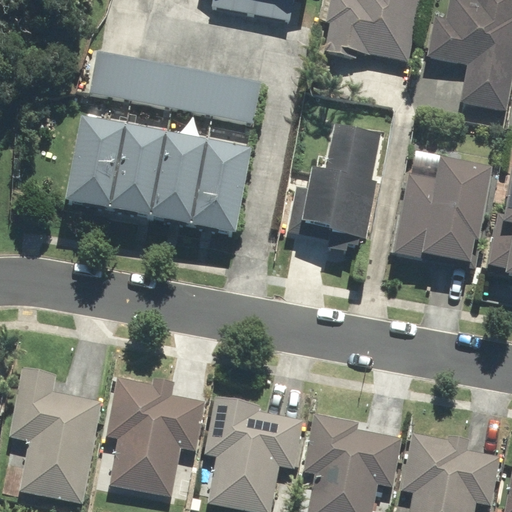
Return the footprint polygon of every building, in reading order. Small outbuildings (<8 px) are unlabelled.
[(213,0),(211,11),(297,26),(301,0),(213,0)] [(411,68),(421,0),(335,0),(331,27),(332,28),(328,54),(411,68)] [(509,113),(511,93),(511,0),(454,0),(450,22),(437,20),(430,62),(469,68),(463,105),(509,113)] [(101,53),(93,94),(256,126),(264,86),(101,53)] [(89,119),(72,204),(240,237),(257,152),(89,119)] [(376,183),(383,134),(337,128),(331,172),(317,170),(314,193),(296,191),(290,233),(372,244),(381,183),(376,183)] [(479,270),(494,167),(444,160),(441,181),(410,176),(398,258),(479,270)] [(511,188),(508,218),(499,216),(491,270),(511,273),(511,188)] [(85,506),(103,402),(56,394),(59,377),(23,371),(12,439),(31,442),(22,496),(85,506)] [(120,440),(112,489),(173,500),(182,450),(200,453),(209,403),(176,398),(178,383),(157,379),(155,386),(119,379),(108,438),(120,440)] [(219,458),(210,506),(243,511),(272,511),(281,468),(298,471),(307,422),(262,413),(263,408),(217,399),(207,456),(219,458)] [(395,489),(404,439),(361,432),(362,424),(317,416),(307,474),(319,477),(312,511),(375,511),(380,486),(395,489)] [(417,496),(414,511),(476,511),(478,505),(493,508),(503,459),(472,453),(474,441),(452,437),(451,442),(415,435),(404,493),(417,496)]
